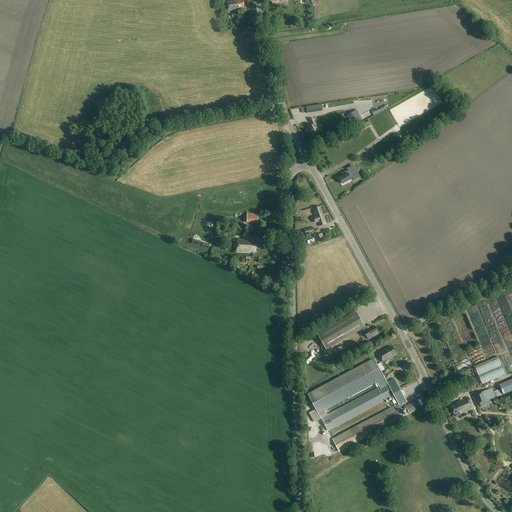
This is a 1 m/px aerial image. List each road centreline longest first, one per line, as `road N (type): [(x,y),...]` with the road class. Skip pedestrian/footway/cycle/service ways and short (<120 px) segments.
road 1 (tertiary): [(300,511),(288,186),(293,171),(308,163)]
road 2 (tertiary): [(493,511),(458,458),(400,331)]
road 3 (tertiary): [(400,331),(308,163)]
road 4 (tertiary): [(308,163),(283,112),(258,0)]
road 5 (unclassified): [(400,331),(511,271)]
